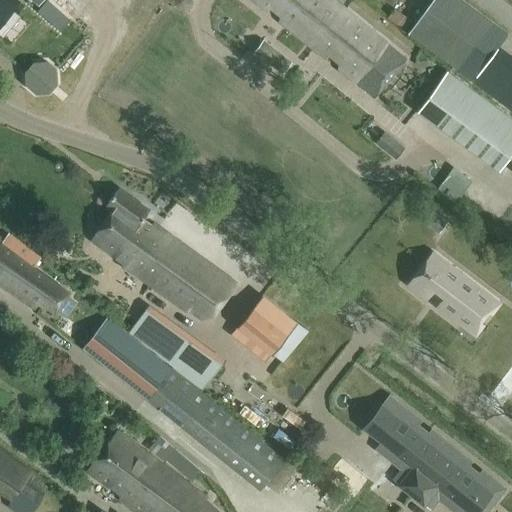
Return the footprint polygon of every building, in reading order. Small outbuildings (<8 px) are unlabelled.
[(0,0),(0,24),(19,1),(18,0),(0,0)] [(107,0),(120,13),(132,0),(107,0)] [(350,14),(333,0),(252,0),(265,10),(269,8),(280,17),(279,21),(319,53),(350,14)] [(58,9),(49,1),(39,12),(61,32),(64,28),(71,20),(58,9)] [(405,58),(350,14),(319,53),(373,97),(405,58)] [(291,62),(263,40),(253,52),(282,75),(291,62)] [(46,61),(32,63),(24,72),(25,86),(35,95),(49,94),(57,84),(56,70),(46,61)] [(511,118),(447,71),(416,111),(499,171),(508,158),(511,161),(511,118)] [(384,131),(375,143),(395,160),(404,147),(384,131)] [(436,182),(448,164),(437,157),(425,175),(436,182)] [(151,226),(143,220),(149,211),(118,188),(105,206),(113,212),(91,241),(121,263),(121,264),(186,311),(187,310),(201,320),(235,282),(153,223),(151,226)] [(431,216),(424,225),(436,235),(444,226),(431,216)] [(1,238),(0,239),(0,286),(33,309),(38,302),(56,314),(69,294),(32,269),(40,257),(8,235),(5,241),(1,238)] [(432,255),(408,287),(471,335),(495,303),(432,255)] [(305,329),(261,295),(231,333),(264,359),(270,351),(281,360),(305,329)] [(167,364),(186,339),(173,329),(176,325),(150,305),(131,330),(151,346),(149,349),(167,364)] [(149,349),(107,317),(82,349),(259,490),(285,459),(202,392),(149,349)] [(408,463),(395,480),(412,494),(451,446),(431,430),(428,434),(417,426),(420,422),(389,396),(364,427),(408,463)] [(215,511),(202,501),(207,495),(117,430),(88,468),(119,491),(118,499),(136,511),(215,511)] [(278,430),(269,440),(291,460),(300,450),(278,430)] [(471,462),(451,446),(412,494),(429,508),(443,490),(469,511),(484,511),(503,488),(481,470),(478,474),(468,466),(471,462)] [(29,473),(0,451),(0,494),(1,494),(10,500),(7,507),(14,511),(67,511),(70,507),(71,507),(47,490),(48,488),(29,473)]
